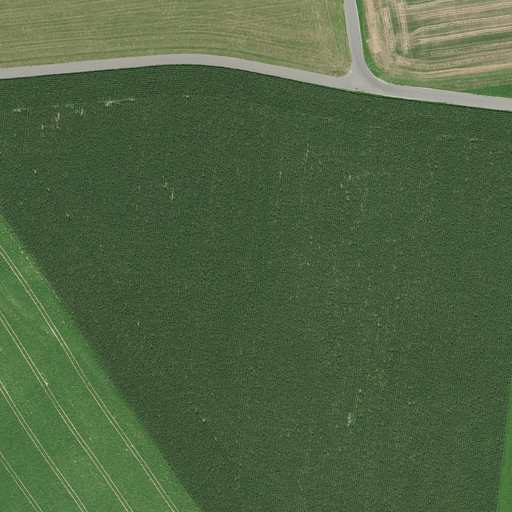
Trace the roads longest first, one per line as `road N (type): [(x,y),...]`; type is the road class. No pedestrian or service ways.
road 1 (track): [(0,73),(187,58),(365,80)]
road 2 (unclassified): [(350,0),(365,80),(511,105)]
